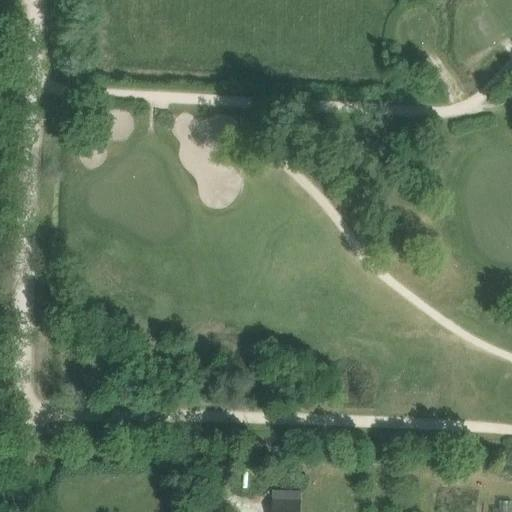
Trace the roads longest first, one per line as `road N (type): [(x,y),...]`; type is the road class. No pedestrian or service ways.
road 1 (track): [(15,511),(35,0)]
road 2 (unknown): [(511,427),(19,409)]
road 3 (unknown): [(251,101),(32,89)]
